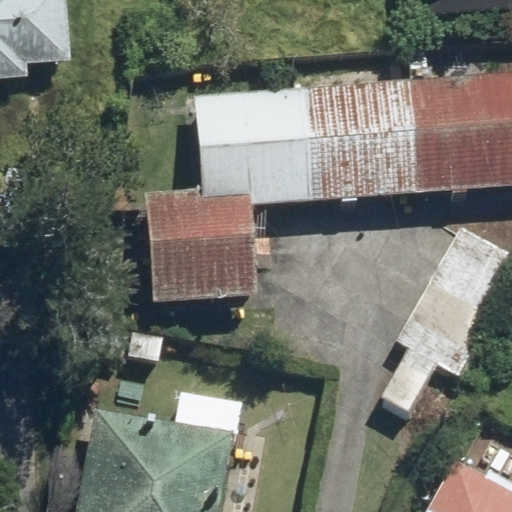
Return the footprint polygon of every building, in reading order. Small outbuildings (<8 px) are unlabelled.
[(0,0),(0,87),(31,86),(30,73),(75,70),(70,0),(0,0)] [(511,77),(193,101),(199,193),(145,197),(154,316),(267,308),(260,217),(511,198),(511,77)] [(511,258),(464,232),(398,348),(412,356),(385,405),(414,421),(441,372),(464,384),(511,298),(511,258)] [(181,430),(99,416),(82,511),(227,511),(238,451),(243,452),(250,409),(186,398),(181,430)] [(511,511),(511,497),(459,468),(434,511),(511,511)]
